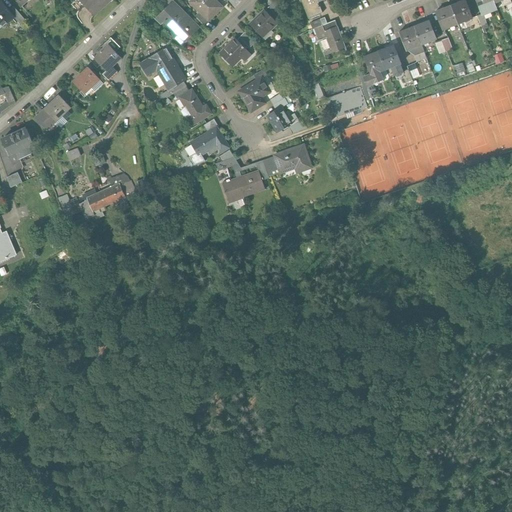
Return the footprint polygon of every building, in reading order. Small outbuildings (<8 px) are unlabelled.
[(75,0),(74,1),(75,2),(72,4),(78,10),(84,5),(94,16),(111,0),(75,0)] [(161,0),(160,1),(167,9),(173,3),(174,4),(178,0),(161,0)] [(222,8),(214,0),(196,0),(192,4),(200,12),(209,21),(222,8)] [(300,0),(308,18),(323,13),(319,2),(324,0),(300,0)] [(465,0),(462,0),(450,5),(457,23),(472,18),(465,0)] [(492,0),(475,0),(479,8),(494,3),(492,0)] [(281,12),(275,1),(269,7),(276,15),(281,12)] [(0,2),(0,27),(13,17),(9,12),(0,2)] [(167,9),(159,17),(163,21),(178,8),(174,4),(173,3),(167,9)] [(450,5),(435,11),(442,29),(457,23),(450,5)] [(27,24),(13,8),(9,12),(13,17),(22,28),(27,24)] [(196,27),(178,8),(163,21),(174,33),(172,34),(180,42),(184,38),(184,39),(196,27)] [(277,24),(265,11),(250,25),(261,36),(268,29),(270,31),(277,24)] [(209,21),(200,12),(195,16),(204,25),(209,21)] [(321,19),(310,23),(312,29),(315,28),(323,25),(321,19)] [(323,25),(315,28),(325,56),(345,48),(334,21),(323,25)] [(428,21),(413,26),(420,44),(435,39),(428,21)] [(413,26),(398,32),(405,50),(420,44),(413,26)] [(255,43),(244,33),(239,38),(250,48),(255,43)] [(442,53),(455,48),(451,36),(437,41),(442,53)] [(249,53),(236,39),(220,54),(233,67),(242,58),(242,59),(249,53)] [(394,45),(378,51),(386,69),(389,77),(395,75),(397,76),(401,74),(401,73),(402,71),(399,64),(401,63),(394,45)] [(108,47),(95,59),(106,70),(107,71),(112,66),(120,59),(108,47)] [(169,60),(163,50),(140,64),(147,75),(159,68),(162,73),(159,74),(169,90),(172,87),(184,80),(186,79),(173,58),(169,60)] [(378,51),(363,57),(370,75),(386,69),(378,51)] [(112,66),(107,71),(106,70),(102,75),(109,81),(118,72),(112,66)] [(100,80),(89,68),(74,82),(86,94),(100,80)] [(264,69),(254,76),(257,81),(259,79),(260,80),(268,75),(264,69)] [(408,69),(402,71),(401,73),(406,83),(412,80),(408,69)] [(257,81),(240,91),(248,105),(249,104),(253,110),(265,103),(261,97),(270,92),(266,86),(264,87),(260,80),(259,79),(257,81)] [(184,80),(172,87),(176,93),(187,86),(187,85),(184,80)] [(176,93),(175,93),(178,98),(180,97),(190,91),(187,85),(187,86),(176,93)] [(9,102),(0,108),(0,113),(0,114),(16,103),(8,87),(3,89),(9,102)] [(360,87),(332,97),(338,114),(366,104),(360,87)] [(204,109),(193,90),(190,91),(180,97),(191,115),(186,118),(191,126),(212,113),(208,107),(204,109)] [(60,96),(45,110),(56,122),(71,108),(60,96)] [(285,98),(273,105),(277,111),(282,108),(288,104),(285,98)] [(277,111),(268,116),(278,132),(291,123),(282,108),(277,111)] [(56,122),(45,110),(35,119),(47,131),(56,122)] [(214,120),(204,126),(208,132),(216,128),(218,126),(214,120)] [(27,128),(15,134),(15,132),(2,138),(14,164),(21,160),(20,158),(32,152),(34,157),(39,154),(27,128)] [(208,132),(191,142),(200,156),(209,151),(211,154),(219,148),(221,152),(228,148),(216,128),(208,132)] [(303,147),(275,156),(276,158),(264,162),(264,163),(268,175),(269,176),(296,167),(297,171),(310,166),(303,147)] [(78,149),(67,153),(70,160),(81,156),(78,149)] [(230,151),(220,157),(222,161),(230,158),(234,157),(230,151)] [(222,161),(216,163),(219,171),(232,166),(230,158),(222,161)] [(264,163),(257,166),(258,170),(261,178),(268,175),(264,163)] [(258,170),(223,183),(229,201),(265,189),(261,178),(258,170)] [(18,172),(7,177),(11,188),(22,183),(18,172)] [(131,181),(126,183),(121,185),(125,194),(130,191),(131,195),(137,193),(131,181)] [(120,183),(101,192),(104,200),(110,197),(113,203),(126,198),(125,194),(121,185),(120,183)] [(89,197),(87,198),(89,200),(84,202),(84,203),(85,204),(82,206),(87,218),(96,214),(95,211),(113,203),(110,197),(104,200),(101,192),(97,193),(89,197)] [(73,219),(67,207),(64,209),(66,213),(66,215),(68,221),(73,219)] [(0,262),(17,255),(8,234),(5,235),(2,229),(0,230),(0,262)]
